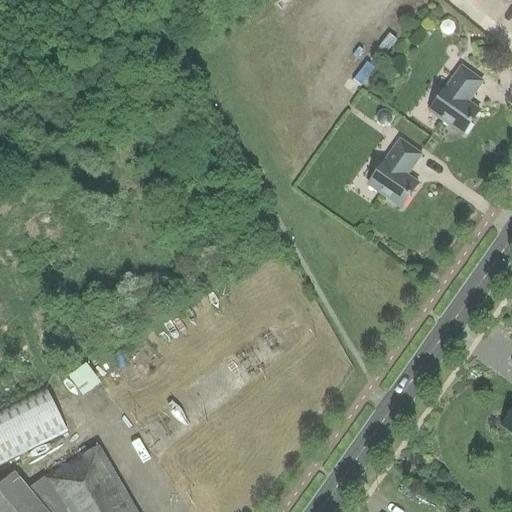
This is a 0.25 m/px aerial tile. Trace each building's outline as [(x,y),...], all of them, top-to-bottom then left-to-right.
[(469,103),(483,82),(462,67),(430,112),(449,126),(449,129),(457,134),(459,133),(463,135),(480,111),(469,103)] [(407,176),(422,155),(400,140),(369,186),(388,199),(388,202),(395,207),(398,206),(402,208),(419,184),(407,176)] [(77,393),(90,414),(109,402),(95,381),(77,393)] [(47,389),(0,411),(0,463),(67,431),(47,389)] [(511,411),(502,426),(511,433),(511,411)] [(133,511),(101,453),(46,483),(43,478),(23,493),(10,478),(0,487),(0,511),(133,511)]
